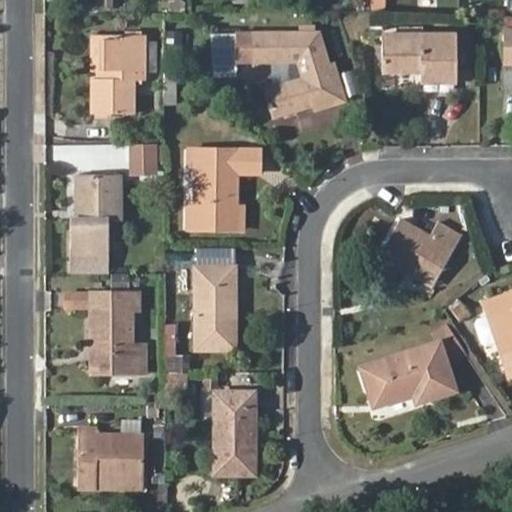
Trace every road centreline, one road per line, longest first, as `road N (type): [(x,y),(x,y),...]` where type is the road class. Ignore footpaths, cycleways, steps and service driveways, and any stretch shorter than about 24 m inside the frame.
road 1 (residential): [(23,511),(22,0)]
road 2 (residential): [(324,497),(312,445),(310,238),(329,198),(354,177),(391,170),(489,169),(511,182)]
road 3 (residential): [(511,439),(324,497)]
